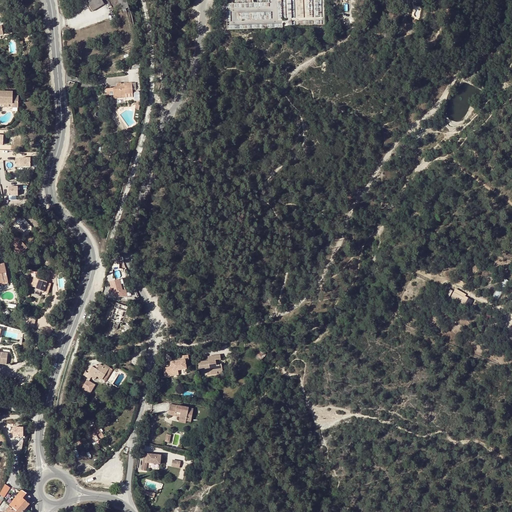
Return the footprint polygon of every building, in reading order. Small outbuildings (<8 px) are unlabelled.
[(100,0),(86,0),(93,11),(104,4),(100,0)] [(125,0),(117,0),(122,10),(127,8),(128,6),(125,0)] [(114,89),(107,89),(107,96),(114,95),(114,97),(126,96),(126,95),(133,94),(132,83),(124,84),(125,86),(120,86),(113,87),(114,89)] [(0,103),(12,104),(12,107),(18,107),(18,96),(13,95),(13,92),(0,91),(0,103)] [(17,160),(17,168),(31,168),(31,158),(21,159),(20,160),(17,160)] [(19,187),(9,187),(9,196),(19,196),(19,187)] [(25,230),(30,226),(24,219),(19,224),(25,230)] [(34,238),(28,234),(21,240),(18,236),(13,242),(13,247),(13,248),(20,256),(28,249),(34,238)] [(4,264),(0,264),(0,283),(8,282),(4,264)] [(37,280),(39,280),(40,280),(47,282),(47,283),(48,283),(50,275),(49,273),(46,272),(44,273),(43,278),(38,276),(37,280)] [(123,279),(110,282),(113,293),(123,291),(122,287),(124,286),(123,279)] [(505,279),(501,288),(506,290),(510,281),(505,279)] [(47,282),(40,280),(39,280),(36,290),(44,293),(47,283),(47,282)] [(466,306),(464,309),(469,311),(474,299),(455,290),(451,298),(466,306)] [(125,311),(127,312),(129,307),(117,304),(112,320),(115,321),(115,322),(115,323),(114,328),(118,330),(120,324),(121,324),(125,311)] [(171,371),(178,370),(185,370),(185,359),(188,359),(188,353),(179,353),(179,359),(171,359),(171,366),(171,371)] [(202,366),(203,377),(211,376),(211,379),(220,378),(219,372),(219,366),(224,366),(223,359),(210,361),(210,365),(202,366)] [(97,377),(103,380),(110,368),(105,365),(104,367),(100,364),(97,369),(93,367),(91,369),(86,377),(90,379),(92,377),(96,380),(97,377)] [(167,366),(167,375),(178,374),(178,370),(171,371),(171,366),(167,366)] [(110,368),(103,380),(106,382),(113,370),(110,368)] [(86,379),(82,389),(92,393),(96,383),(86,379)] [(180,426),(179,431),(179,432),(186,434),(191,435),(194,422),(169,416),(167,428),(174,429),(175,425),(180,426)] [(24,436),(24,427),(13,427),(13,437),(24,436)] [(90,430),(88,432),(89,434),(86,436),(91,445),(103,438),(97,429),(92,433),(90,430)] [(142,459),(141,470),(145,471),(145,469),(158,471),(159,461),(142,459)] [(8,481),(9,479),(6,478),(5,479),(4,483),(6,485),(3,490),(7,493),(13,484),(8,481)] [(151,486),(141,485),(140,491),(142,491),(144,493),(149,494),(151,493),(152,490),(151,488),(151,486)] [(26,494),(22,490),(14,499),(26,509),(29,504),(25,500),(23,498),(25,496),(26,494)] [(22,511),(26,509),(14,499),(10,505),(17,511),(22,511)]
